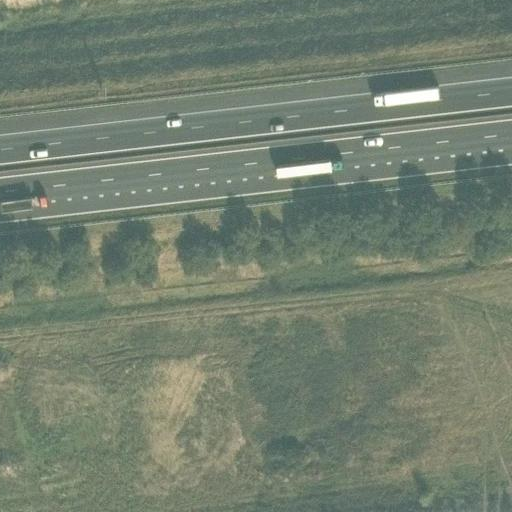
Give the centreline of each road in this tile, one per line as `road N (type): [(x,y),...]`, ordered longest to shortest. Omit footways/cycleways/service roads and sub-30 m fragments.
road 1 (track): [(511,274),(0,332)]
road 2 (motorway): [(511,92),(0,150)]
road 3 (motorway): [(0,192),(511,134)]
